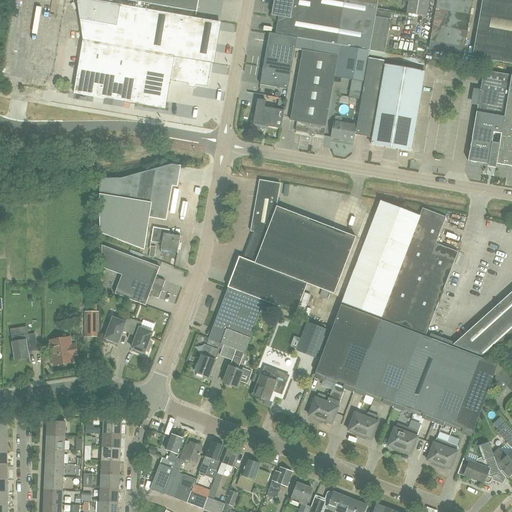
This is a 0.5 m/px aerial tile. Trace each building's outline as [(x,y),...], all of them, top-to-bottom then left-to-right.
[(75,85),(74,94),(104,99),(135,104),(151,11),(88,0),(76,0),(82,32),(83,41),(82,48),(79,63),(77,76),(77,78),(75,85)] [(125,0),(197,12),(198,0),(125,0)] [(273,6),(272,16),(278,17),(275,34),(337,45),(344,0),(341,0),(274,0),(274,6),(273,6)] [(341,0),(344,0),(337,45),(340,46),(370,50),(377,8),(378,0),(341,0)] [(408,0),(406,13),(426,16),(429,0),(408,0)] [(465,46),(472,0),(437,0),(430,40),(465,46)] [(511,0),(482,0),(473,57),(511,63),(511,0)] [(377,8),(370,50),(385,53),(392,11),(377,8)] [(151,11),(135,104),(154,108),(165,110),(167,103),(171,104),(173,95),(168,94),(171,80),(189,83),(190,86),(194,87),(196,84),(207,86),(211,63),(218,22),(151,11)] [(269,33),(260,85),(288,90),(295,49),(302,50),(338,57),(340,46),(337,45),(275,34),(269,33)] [(362,94),(368,57),(370,50),(340,46),(338,57),(334,77),(351,80),(349,92),(362,94)] [(302,50),(290,121),(297,122),(295,131),(324,136),(334,77),(338,57),(302,50)] [(373,138),(385,66),(386,60),(368,57),(362,94),(357,125),(355,135),(373,138)] [(371,145),(411,151),(425,73),(385,66),(373,138),(371,145)] [(496,169),(496,164),(511,75),(484,70),(468,161),(488,165),(487,167),(496,169)] [(511,75),(496,164),(511,166),(511,75)] [(264,126),(281,129),(284,111),(265,108),(266,101),(258,99),(255,114),(253,114),(251,126),(264,128),(264,126)] [(355,135),(357,125),(334,121),(331,138),(354,141),(355,135)] [(122,178),(100,179),(100,194),(99,233),(143,250),(149,217),(166,220),(172,186),(177,187),(180,166),(171,165),(122,178)] [(239,257),(228,287),(264,301),(296,313),(307,283),(334,294),(356,237),(277,207),(277,202),(280,184),(259,180),(250,232),(254,232),(244,259),(239,257)] [(7,205),(17,206),(18,198),(8,197),(7,205)] [(458,252),(457,252),(436,244),(446,217),(422,208),(420,216),(381,201),(375,217),(342,303),(426,335),(458,252)] [(169,230),(153,227),(151,241),(162,243),(161,250),(178,253),(180,237),(168,234),(169,230)] [(122,275),(162,290),(165,281),(156,278),(160,267),(102,246),(102,268),(122,275)] [(159,299),(162,290),(122,275),(115,294),(146,306),(150,295),(159,299)] [(236,350),(244,353),(245,353),(264,301),(228,287),(228,288),(208,339),(224,345),(230,348),(236,350)] [(511,292),(461,338),(453,345),(489,358),(511,338),(511,292)] [(98,337),(98,312),(98,305),(88,305),(88,313),(86,313),(86,337),(98,337)] [(334,383),(361,313),(341,305),(315,373),(325,377),(324,379),(334,383)] [(355,388),(381,320),(361,313),(334,383),(345,387),(346,385),(355,388)] [(129,334),(135,320),(127,317),(125,322),(113,318),(110,326),(107,325),(103,335),(106,336),(105,339),(107,339),(106,341),(113,344),(114,342),(118,343),(122,331),(129,334)] [(135,320),(129,334),(136,337),(132,348),(136,350),(135,352),(142,355),(143,353),(145,353),(145,351),(148,352),(152,342),(149,341),(152,333),(140,328),(142,323),(135,320)] [(374,398),(401,328),(381,320),(355,388),(364,392),(364,394),(374,398)] [(326,329),(307,322),(296,350),(315,357),(326,329)] [(394,403),(420,335),(401,328),(374,398),(384,402),(385,400),(394,403)] [(35,334),(12,338),(15,360),(28,358),(27,352),(38,351),(35,334)] [(413,413),(440,343),(420,335),(394,403),(404,407),(403,409),(413,413)] [(73,356),(77,355),(75,345),(71,346),(70,337),(50,341),(54,366),(74,362),(73,356)] [(224,345),(208,339),(207,343),(222,349),(224,345)] [(434,418),(460,350),(440,343),(413,413),(424,417),(425,415),(434,418)] [(222,349),(220,356),(226,358),(230,348),(224,345),(222,349)] [(196,363),(193,370),(196,372),(196,373),(197,373),(196,376),(202,378),(203,376),(209,378),(215,361),(219,350),(211,348),(207,358),(202,356),(199,364),(196,363)] [(230,366),(223,383),(236,388),(239,381),(247,384),(251,375),(243,371),(238,369),(241,359),(244,353),(236,350),(233,360),(230,367),(230,366)] [(453,428),(480,358),(460,350),(434,418),(443,422),(443,424),(453,428)] [(480,358),(453,428),(463,432),(464,430),(473,433),(498,364),(480,358)] [(511,378),(504,369),(497,374),(508,386),(511,383),(511,378)] [(258,383),(254,395),(269,401),(272,391),(282,395),(288,378),(276,373),(273,381),(261,376),(261,377),(258,383)] [(503,391),(508,387),(497,375),(492,385),(503,391)] [(320,422),(329,398),(319,394),(317,399),(315,398),(309,416),(314,418),(313,419),(320,422)] [(339,402),(329,398),(320,422),(326,424),(327,423),(332,425),(339,407),(337,406),(339,402)] [(359,437),(367,418),(355,413),(348,431),(353,433),(353,434),(359,437)] [(378,422),(376,421),(378,417),(368,413),(367,418),(359,437),(366,439),(366,438),(371,440),(378,422)] [(501,417),(493,424),(497,429),(505,422),(501,417)] [(103,434),(121,435),(122,421),(104,420),(103,434)] [(47,436),(65,437),(66,423),(47,422),(47,436)] [(497,429),(496,430),(511,447),(511,445),(511,430),(505,422),(497,429)] [(399,452),(408,428),(398,424),(396,429),(394,428),(388,446),(393,448),(392,449),(399,452)] [(86,434),(94,434),(94,427),(94,426),(89,425),(86,425),(86,434)] [(408,428),(399,452),(405,454),(406,453),(411,455),(418,437),(416,436),(418,432),(408,428)] [(159,466),(178,473),(183,460),(180,459),(177,458),(178,454),(177,454),(182,442),(183,443),(184,440),(183,440),(183,439),(177,437),(178,435),(172,433),(172,435),(171,435),(165,449),(171,451),(167,460),(162,458),(159,466)] [(121,448),(121,435),(103,434),(102,447),(121,448)] [(65,450),(65,437),(47,436),(46,450),(65,450)] [(447,443),(437,439),(436,444),(434,443),(427,461),(432,463),(432,464),(438,467),(447,443)] [(197,443),(196,444),(190,442),(189,446),(186,444),(180,459),(183,460),(184,459),(196,463),(202,447),(201,447),(201,445),(197,443)] [(210,442),(199,473),(205,476),(208,468),(216,471),(220,461),(218,460),(224,447),(215,443),(212,442),(211,442),(210,442)] [(447,443),(438,467),(445,469),(445,468),(450,470),(457,452),(455,451),(457,447),(447,443)] [(498,467),(493,453),(493,454),(489,443),(478,446),(482,458),(477,460),(475,464),(463,459),(458,473),(487,483),(487,484),(488,483),(489,483),(490,483),(491,482),(491,481),(492,481),(492,479),(503,483),(505,477),(501,472),(502,471),(498,467)] [(120,462),(121,448),(102,447),(102,461),(120,462)] [(239,453),(234,450),(232,450),(228,448),(218,474),(223,476),(227,465),(234,467),(239,453)] [(511,452),(507,457),(499,448),(493,453),(498,467),(502,471),(506,467),(511,473),(511,452)] [(64,464),(65,450),(46,450),(46,463),(64,464)] [(239,481),(239,485),(245,487),(248,488),(251,479),(254,480),(256,477),(267,481),(269,474),(258,470),(260,465),(247,460),(244,469),(243,469),(239,481)] [(120,475),(120,462),(102,461),(101,475),(120,475)] [(63,478),(64,464),(46,463),(45,477),(63,478)] [(184,475),(178,473),(159,466),(150,489),(181,501),(185,491),(179,489),(183,477),(184,475)] [(276,499),(282,485),(287,487),(292,473),(280,468),(278,473),(275,472),(272,481),(267,495),(276,499)] [(119,489),(120,475),(101,475),(101,488),(119,489)] [(63,491),(63,478),(45,477),(44,490),(63,491)] [(191,491),(195,482),(183,477),(179,489),(185,491),(181,501),(187,503),(191,491)] [(0,492),(8,493),(8,479),(0,479),(0,492)] [(212,487),(218,489),(221,482),(215,480),(212,487)] [(308,511),(311,507),(306,506),(307,502),(312,489),(297,483),(292,496),(303,500),(298,511),(308,511)] [(118,503),(119,489),(101,488),(100,502),(118,503)] [(62,505),(63,491),(44,490),(44,504),(62,505)] [(208,498),(191,491),(187,503),(203,510),(208,498)] [(237,494),(229,491),(225,504),(232,507),(237,494)] [(341,495),(333,492),(330,491),(327,493),(325,498),(326,501),(324,501),(325,502),(320,511),(335,511),(339,502),(338,502),(341,495)] [(0,506),(8,506),(8,493),(0,492),(0,506)] [(345,511),(350,499),(341,495),(338,502),(339,502),(335,511),(345,511)] [(208,498),(203,510),(209,511),(221,511),(224,504),(208,498)] [(317,511),(322,500),(314,498),(311,507),(308,511),(317,511)] [(358,509),(360,503),(350,499),(345,511),(354,511),(356,509),(358,509)] [(117,511),(118,503),(100,502),(99,511),(117,511)] [(364,511),(367,505),(360,503),(358,509),(356,509),(354,511),(364,511)]
